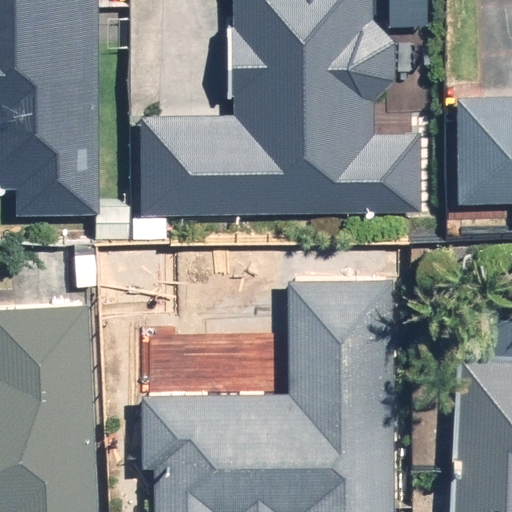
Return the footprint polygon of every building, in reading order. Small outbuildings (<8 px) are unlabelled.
[(106,201),(105,0),(0,0),(0,177),(25,177),(25,201),(106,201)] [(147,103),(147,202),(425,200),(425,122),(379,123),(378,89),(401,66),(400,27),(378,6),(377,0),(241,0),(242,103),(147,103)] [(511,188),(511,83),(467,84),(468,189),(511,188)] [(132,238),(107,238),(105,326),(131,327),(131,301),(161,302),(162,239),(132,238)] [(398,511),(397,270),(297,271),(298,381),(154,382),(155,511),(398,511)] [(104,511),(96,292),(0,295),(0,302),(3,389),(0,389),(0,511),(104,511)]
